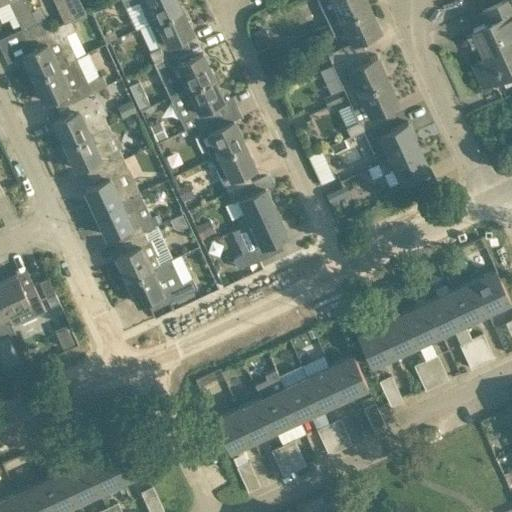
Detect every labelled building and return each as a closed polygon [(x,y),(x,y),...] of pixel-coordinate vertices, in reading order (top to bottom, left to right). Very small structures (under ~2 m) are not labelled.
[(47,16),(36,21),(32,13),(26,0),(8,0),(22,27),(21,28),(25,37),(51,25),(47,16)] [(69,17),(70,19),(75,17),(67,0),(54,0),(63,20),(69,17)] [(79,0),(67,0),(75,17),(85,12),(79,0)] [(138,0),(149,24),(182,8),(178,0),(120,0),(124,7),(138,0)] [(319,0),(330,24),(370,6),(367,0),(319,0)] [(511,0),(502,0),(488,7),(493,19),(472,28),(486,57),(474,62),(484,84),(511,70),(511,0)] [(331,62),(332,63),(365,48),(360,37),(380,28),(370,6),(330,24),(335,33),(348,27),(354,40),(327,52),(327,54),(331,62)] [(149,51),(154,62),(190,46),(184,34),(193,30),(182,8),(149,24),(159,46),(150,50),(149,51)] [(66,31),(74,28),(70,19),(69,17),(63,20),(63,21),(52,26),(51,25),(25,37),(31,48),(22,52),(34,77),(77,57),(66,31)] [(258,47),(271,40),(264,26),(251,32),(258,47)] [(170,95),(180,90),(214,75),(202,50),(194,54),(190,46),(154,62),(170,95)] [(365,48),(332,63),(347,97),(388,78),(377,53),(369,57),(365,48)] [(58,107),(93,91),(93,90),(107,84),(102,73),(99,74),(88,79),(77,57),(34,77),(44,100),(53,96),(58,107)] [(196,123),(196,124),(221,113),(216,102),(224,98),(214,75),(180,90),(170,95),(185,128),(196,123)] [(345,125),(350,134),(389,117),(388,117),(394,114),(390,104),(398,100),(388,78),(347,97),(357,120),(345,125)] [(327,105),(341,99),(339,95),(337,89),(323,96),(327,105)] [(134,95),(139,106),(149,101),(144,90),(134,95)] [(65,144),(109,124),(103,111),(95,114),(90,105),(98,101),(93,91),(58,107),(62,115),(53,119),(65,144)] [(131,98),(120,103),(126,115),(136,110),(131,98)] [(125,116),(128,123),(135,125),(141,122),(136,112),(125,116)] [(210,146),(215,157),(245,143),(233,118),(225,122),(221,113),(196,124),(200,133),(196,135),(203,150),(210,146)] [(375,150),(381,162),(419,144),(407,120),(393,126),(389,117),(350,134),(350,135),(363,129),(373,151),(375,150)] [(165,135),(159,121),(150,125),(156,139),(165,135)] [(89,174),(124,158),(118,146),(112,149),(106,135),(113,132),(109,124),(65,144),(75,167),(84,163),(89,174)] [(226,180),(230,190),(252,180),(247,169),(256,165),(245,143),(215,157),(220,168),(227,164),(233,177),(226,180)] [(394,195),(425,180),(420,170),(429,166),(419,144),(381,162),(390,183),(389,184),(394,195)] [(96,211),(139,191),(134,180),(123,186),(116,172),(128,167),(124,158),(89,174),(93,183),(85,187),(96,211)] [(230,190),(235,200),(225,204),(232,218),(241,214),(246,224),(276,210),(265,185),(256,189),(252,180),(230,190)] [(186,183),(177,187),(183,198),(191,194),(186,183)] [(349,192),(345,184),(326,191),(330,200),(349,192)] [(120,241),(146,229),(155,225),(139,191),(96,211),(107,234),(115,230),(120,241)] [(276,210),(246,224),(233,229),(244,253),(248,262),(283,246),(278,236),(287,232),(276,210)] [(171,218),(174,225),(180,226),(186,223),(181,213),(171,218)] [(215,230),(210,218),(195,224),(201,237),(204,235),(215,230)] [(127,279),(172,258),(171,257),(161,262),(157,252),(151,239),(146,229),(120,241),(124,250),(116,254),(127,279)] [(151,308),(186,292),(197,287),(192,276),(182,281),(172,258),(127,279),(138,301),(147,297),(151,308)] [(496,267),(472,278),(487,309),(510,299),(496,267)] [(16,273),(0,280),(0,293),(14,323),(21,320),(22,322),(36,315),(35,313),(45,308),(33,283),(23,287),(16,273)] [(59,300),(48,276),(39,280),(50,304),(51,304),(52,307),(59,305),(57,301),(59,300)] [(464,320),(487,309),(472,278),(449,288),(464,320)] [(441,331),(464,320),(449,288),(426,299),(441,331)] [(0,329),(14,323),(0,293),(0,329)] [(418,341),(441,331),(426,299),(403,310),(418,341)] [(394,352),(418,341),(403,310),(380,321),(394,352)] [(371,363),(394,352),(380,321),(357,331),(371,363)] [(483,331),(471,336),(483,361),(494,356),(483,331)] [(471,367),(483,361),(471,336),(460,342),(471,367)] [(353,352),(330,363),(345,395),(368,384),(353,352)] [(437,352),(425,358),(437,382),(448,377),(437,352)] [(426,388),(437,382),(425,358),(414,363),(426,388)] [(322,405),(345,395),(330,363),(307,374),(322,405)] [(298,416),(322,405),(307,374),(284,384),(298,416)] [(379,379),(391,404),(403,398),(391,374),(379,379)] [(275,427),(298,416),(284,384),(261,395),(275,427)] [(252,438),(275,427),(261,395),(237,406),(252,438)] [(375,400),(363,406),(375,430),(387,425),(375,400)] [(252,438),(237,406),(214,417),(229,448),(252,438)] [(340,416),(329,421),(341,446),(352,441),(340,416)] [(329,452),(341,446),(329,421),(317,427),(329,452)] [(131,436),(130,437),(108,447),(122,479),(145,468),(131,436)] [(294,438),(283,443),(294,468),(306,462),(294,438)] [(283,473),(294,468),(283,443),(271,448),(283,473)] [(84,458),(99,489),(122,479),(108,447),(84,458)] [(99,489),(84,458),(61,468),(76,500),(99,489)] [(249,459),(237,464),(248,489),(260,484),(249,459)] [(76,500),(61,468),(38,479),(53,511),(76,500)] [(15,490),(25,511),(50,511),(53,511),(38,479),(15,490)] [(157,511),(164,509),(153,484),(141,490),(151,511),(157,511)] [(25,511),(15,490),(0,496),(0,511),(25,511)] [(338,511),(344,509),(338,497),(327,502),(332,511),(338,511)] [(123,511),(118,500),(107,505),(109,511),(123,511)]
